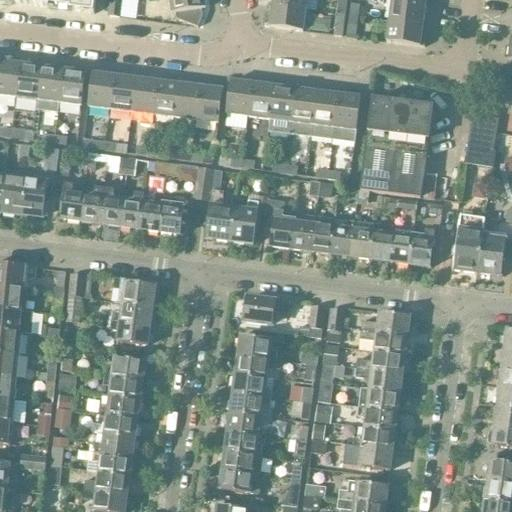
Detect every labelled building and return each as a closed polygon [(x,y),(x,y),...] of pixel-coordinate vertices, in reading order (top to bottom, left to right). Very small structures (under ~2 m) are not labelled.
[(0,0),(0,3),(49,10),(49,8),(52,5),(67,7),(70,10),(69,13),(93,16),(95,0),(0,0)] [(121,0),(109,0),(107,18),(119,19),(121,0)] [(203,0),(169,0),(172,15),(175,15),(176,21),(197,29),(202,18),(201,11),(205,10),(203,0)] [(306,0),(272,0),(271,7),(305,12),(306,0)] [(346,5),(346,0),(338,0),(338,4),(336,15),(344,17),(346,5)] [(425,4),(391,0),(389,22),(422,26),(422,25),(425,4)] [(359,6),(351,5),(349,17),(357,18),(359,6)] [(305,12),(271,7),(269,29),(302,33),(305,12)] [(343,29),(344,17),(336,15),(335,27),(333,37),(342,38),(343,29)] [(354,40),(357,18),(349,17),(346,39),(354,40)] [(422,26),(389,22),(386,44),(424,49),(427,25),(422,25),(422,26)] [(20,66),(0,63),(0,97),(16,99),(20,66)] [(38,102),(42,69),(20,66),(16,99),(38,102)] [(59,105),(63,71),(42,69),(38,102),(36,112),(58,114),(59,105)] [(81,108),(86,74),(63,71),(59,105),(81,108)] [(114,78),(92,75),(87,108),(110,111),(114,78)] [(136,81),(114,78),(110,111),(131,114),(136,81)] [(157,84),(136,81),(131,114),(153,117),(157,84)] [(252,86),(230,83),(225,116),(248,119),(252,86)] [(178,86),(157,84),(153,117),(174,120),(178,86)] [(200,89),(178,86),(174,120),(196,122),(200,89)] [(273,88),(252,86),(248,119),(269,122),(273,88)] [(295,91),(273,88),(269,122),(268,134),(289,136),(295,91)] [(222,92),(200,89),(196,122),(218,125),(222,92)] [(316,94),(295,91),(289,136),(310,139),(316,94)] [(338,97),(316,94),(310,139),(332,142),(338,97)] [(360,100),(338,97),(332,142),(354,145),(360,100)] [(431,109),(372,101),(360,192),(419,200),(431,109)] [(472,117),(467,147),(492,152),(498,121),(472,117)] [(0,138),(11,140),(12,132),(0,130),(0,138)] [(24,133),(12,132),(11,140),(23,142),(24,133)] [(55,137),(43,136),(42,144),(54,146),(55,137)] [(67,139),(55,137),(54,146),(66,147),(67,139)] [(93,142),(92,151),(104,152),(106,144),(93,142)] [(127,147),(117,145),(106,144),(104,152),(126,155),(127,147)] [(27,161),(27,158),(29,148),(20,147),(19,160),(27,161)] [(37,159),(38,152),(38,149),(29,148),(27,158),(37,159)] [(136,148),(135,156),(147,158),(148,150),(136,148)] [(161,151),(148,150),(147,158),(159,159),(161,151)] [(106,165),(107,157),(88,155),(87,161),(87,162),(96,163),(106,165)] [(127,160),(107,157),(106,165),(107,165),(106,174),(125,176),(127,160)] [(241,170),(242,162),(230,160),(220,159),(219,167),(229,168),(241,170)] [(134,177),(136,161),(127,160),(125,176),(134,177)] [(254,163),(242,162),(241,170),(253,171),(254,163)] [(154,174),(166,175),(167,165),(156,164),(154,174)] [(178,172),(178,167),(167,165),(166,175),(166,178),(177,179),(178,172)] [(273,166),(272,174),(284,175),(285,167),(273,166)] [(297,169),(285,167),(284,175),(296,177),(297,169)] [(229,244),(233,210),(221,208),(224,189),(212,188),(214,171),(197,169),(193,202),(209,204),(204,240),(229,244)] [(316,171),(315,179),(327,181),(328,173),(316,171)] [(35,183),(29,182),(26,183),(25,183),(21,217),(34,219),(35,217),(43,219),(44,213),(45,213),(46,206),(45,206),(48,175),(39,173),(37,184),(35,183)] [(340,174),(328,173),(327,181),(339,182),(340,174)] [(426,175),(423,201),(433,202),(436,176),(426,175)] [(14,180),(8,179),(5,180),(0,215),(21,217),(25,183),(16,182),(14,180)] [(317,197),(319,185),(310,184),(309,196),(317,197)] [(331,199),(332,187),(319,185),(317,197),(331,199)] [(84,194),(72,193),(73,187),(63,186),(59,221),(80,224),(83,197),(84,196),(84,194)] [(94,198),(84,196),(83,197),(80,224),(99,226),(103,191),(95,190),(94,198)] [(113,192),(103,191),(99,226),(119,229),(122,202),(112,200),(113,192)] [(133,203),(122,202),(119,229),(139,231),(143,196),(134,195),(133,203)] [(357,196),(349,195),(348,206),(355,207),(357,196)] [(153,198),(143,196),(139,231),(158,234),(162,207),(152,206),(153,198)] [(366,197),(357,196),(355,207),(364,208),(366,197)] [(163,199),(162,207),(158,234),(180,237),(184,202),(163,199)] [(253,247),(257,216),(264,217),(265,213),(266,202),(267,200),(259,199),(258,205),(248,203),(246,211),(233,210),(229,244),(253,247)] [(397,201),(389,200),(388,211),(396,212),(397,201)] [(417,204),(397,201),(396,212),(415,214),(417,204)] [(290,251),(293,224),(294,224),(294,222),(282,221),(284,204),(266,202),(265,213),(273,214),(269,249),(290,251)] [(442,207),(430,206),(428,216),(441,218),(442,207)] [(303,225),(294,224),(293,224),(290,251),(310,254),(314,219),(304,217),(303,225)] [(324,220),(314,219),(310,254),(329,256),(333,229),(322,228),(324,220)] [(472,233),(458,231),(456,249),(455,248),(454,257),(455,257),(453,273),(477,276),(481,240),(482,239),(484,221),(474,219),(472,233)] [(343,231),(333,229),(329,256),(349,259),(353,224),(344,223),(343,231)] [(363,225),(353,224),(349,259),(369,262),(373,234),(362,233),(363,225)] [(383,236),(373,234),(369,262),(389,264),(393,229),(384,228),(383,236)] [(403,230),(393,229),(389,264),(408,267),(412,240),(411,239),(402,238),(403,230)] [(424,239),(412,237),(411,239),(412,240),(408,267),(429,269),(434,234),(424,233),(424,239)] [(505,242),(482,239),(481,240),(477,276),(501,279),(502,271),(505,272),(506,264),(503,263),(505,242)] [(35,281),(36,270),(0,265),(0,289),(25,292),(25,290),(26,288),(27,282),(35,281)] [(65,274),(59,273),(57,289),(53,289),(53,294),(63,295),(65,274)] [(82,301),(84,278),(71,276),(68,299),(82,301)] [(89,297),(91,277),(85,276),(85,278),(84,278),(82,301),(91,302),(91,297),(89,297)] [(142,286),(123,283),(122,282),(121,281),(114,280),(113,289),(121,291),(121,293),(119,295),(118,302),(119,304),(119,305),(122,306),(154,310),(155,297),(154,295),(155,288),(149,287),(149,285),(142,285),(142,286)] [(24,302),(25,292),(0,289),(0,311),(23,314),(23,313),(24,311),(25,304),(24,302)] [(60,318),(63,295),(53,294),(52,301),(51,317),(60,318)] [(80,319),(81,307),(82,301),(68,299),(66,317),(80,319)] [(273,302),(260,300),(260,302),(256,301),(255,302),(245,301),(245,306),(243,308),(242,315),(243,318),(242,322),(272,326),(272,324),(273,323),(274,316),(274,314),(288,316),(289,307),(273,305),(273,302)] [(154,310),(122,306),(121,315),(113,314),(111,323),(149,329),(150,322),(152,321),(154,310)] [(324,310),(311,308),(308,330),(321,332),(324,310)] [(33,315),(23,314),(0,311),(0,333),(20,336),(31,337),(33,315)] [(349,321),(342,320),(343,312),(330,311),(328,329),(341,331),(348,331),(349,321)] [(409,331),(410,322),(409,320),(409,319),(379,315),(378,326),(362,323),(360,333),(406,339),(407,332),(409,331)] [(149,329),(111,323),(110,332),(118,333),(117,344),(146,348),(147,346),(149,345),(150,336),(148,334),(149,329)] [(340,342),(341,331),(328,329),(326,340),(340,342)] [(320,340),(321,332),(308,330),(307,338),(320,340)] [(511,332),(507,332),(507,333),(504,334),(503,344),(505,345),(504,351),(511,352),(511,332)] [(19,346),(20,336),(0,333),(0,355),(18,357),(20,355),(20,348),(19,346)] [(407,346),(405,345),(406,339),(360,333),(359,342),(367,343),(375,344),(374,354),(404,358),(404,356),(406,355),(407,346)] [(268,353),(270,342),(240,338),(240,340),(238,341),(237,350),(238,351),(237,357),(275,362),(276,354),(268,353)] [(334,368),(336,349),(325,348),(323,366),(334,368)] [(511,352),(504,351),(503,358),(501,359),(500,368),(502,370),(511,371),(511,352)] [(316,368),(318,356),(302,354),(300,366),(305,367),(316,368)] [(404,358),(374,354),(373,364),(357,362),(356,371),(401,377),(402,370),(404,369),(405,360),(404,359),(404,358)] [(18,357),(0,355),(0,378),(16,380),(17,370),(18,368),(19,361),(18,359),(18,357)] [(281,363),(275,362),(237,357),(237,364),(234,365),(233,374),(235,376),(235,377),(265,381),(266,371),(280,373),(281,363)] [(70,374),(71,361),(62,360),(61,373),(70,374)] [(144,364),(115,360),(113,370),(105,369),(104,379),(142,384),(142,377),(145,376),(146,367),(144,365),(144,364)] [(344,369),(334,368),(323,366),(320,385),(331,386),(332,380),(343,381),(344,369)] [(47,367),(46,383),(54,384),(56,368),(47,367)] [(314,383),(316,368),(305,367),(304,382),(314,383)] [(511,371),(502,370),(502,372),(499,373),(498,382),(500,383),(499,389),(511,390),(511,371)] [(400,383),(401,377),(356,371),(354,380),(370,382),(369,391),(399,395),(401,394),(402,385),(400,383)] [(58,387),(75,391),(78,378),(61,374),(58,387)] [(265,381),(235,377),(235,378),(233,379),(231,388),(233,389),(232,395),(270,400),(271,392),(263,391),(265,381)] [(16,380),(0,378),(0,400),(14,402),(14,401),(15,399),(16,392),(15,390),(16,380)] [(142,384),(104,379),(103,387),(111,389),(109,399),(139,403),(139,402),(141,401),(142,391),(141,390),(142,384)] [(54,384),(46,383),(44,400),(53,401),(54,384)] [(511,390),(499,389),(498,396),(496,397),(495,406),(497,408),(511,410),(511,390)] [(311,406),(312,400),(313,391),(303,390),(300,405),(302,405),(311,406)] [(399,407),(401,398),(399,397),(399,395),(369,391),(361,390),(360,401),(359,410),(396,415),(397,408),(399,407)] [(270,400),(232,395),(231,402),(229,403),(228,412),(230,414),(259,419),(261,409),(269,410),(270,400)] [(330,406),(331,396),(319,395),(317,404),(330,406)] [(139,403),(109,399),(108,408),(100,407),(99,417),(136,421),(137,415),(139,414),(141,405),(139,403)] [(14,402),(0,400),(0,422),(12,424),(13,414),(14,412),(15,406),(14,403),(14,402)] [(311,406),(302,405),(300,420),(309,421),(311,406)] [(332,409),(329,409),(317,407),(315,423),(330,425),(332,409)] [(511,410),(497,408),(497,410),(495,411),(493,420),(495,421),(494,427),(511,429),(511,410)] [(396,415),(359,410),(357,419),(366,420),(364,430),(394,434),(394,433),(396,432),(397,423),(396,421),(396,415)] [(259,419),(230,414),(229,416),(227,417),(226,426),(228,427),(227,433),(265,439),(266,430),(258,429),(259,419)] [(136,421),(99,417),(97,425),(105,427),(104,436),(134,441),(134,440),(136,438),(137,429),(135,428),(136,421)] [(39,418),(38,427),(49,428),(50,419),(39,418)] [(12,424),(0,422),(0,446),(9,447),(10,437),(12,435),(12,428),(11,426),(12,424)] [(48,438),(49,428),(38,427),(37,437),(48,438)] [(511,429),(494,427),(493,434),(491,435),(490,444),(492,446),(492,448),(511,450),(511,429)] [(306,444),(307,438),(308,429),(299,428),(297,443),(306,444)] [(394,445),(396,436),(394,435),(394,434),(364,430),(363,440),(355,439),(354,448),(391,453),(392,446),(394,445)] [(265,439),(227,433),(226,440),(224,441),(223,450),(224,452),(224,453),(254,457),(255,447),(263,448),(265,439)] [(134,441),(104,436),(103,446),(95,445),(93,454),(131,459),(132,453),(134,452),(135,443),(134,441)] [(54,440),(53,442),(53,449),(62,450),(73,451),(73,448),(68,447),(68,442),(54,440)] [(325,457),(326,444),(312,442),(310,455),(325,457)] [(306,444),(297,443),(296,443),(293,458),(304,459),(306,444)] [(392,461),(390,459),(391,453),(354,448),(345,446),(344,456),(361,458),(359,469),(389,473),(389,471),(391,470),(392,461)] [(61,469),(62,450),(53,449),(52,455),(51,468),(60,469),(61,469)] [(254,457),(224,453),(224,454),(222,455),(221,464),(223,465),(222,471),(260,477),(261,468),(253,467),(254,457)] [(131,459),(93,454),(92,463),(100,465),(99,474),(128,478),(129,478),(131,477),(132,467),(130,466),(131,459)] [(44,473),(46,460),(21,457),(20,471),(44,473)] [(511,465),(490,463),(490,464),(487,465),(486,475),(488,476),(487,482),(511,485),(511,465)] [(17,467),(9,466),(0,465),(0,491),(15,493),(17,467)] [(58,488),(60,469),(51,468),(49,487),(58,488)] [(292,469),(291,481),(300,483),(302,470),(292,469)] [(260,477),(222,471),(221,478),(219,479),(217,488),(219,490),(219,491),(249,495),(250,485),(258,486),(260,477)] [(129,490),(130,481),(128,480),(128,478),(99,474),(98,484),(84,482),(83,492),(126,497),(127,491),(129,490)] [(300,483),(291,481),(289,493),(299,494),(300,483)] [(511,505),(511,485),(487,482),(486,489),(484,490),(483,499),(485,501),(485,502),(511,505)] [(376,485),(371,484),(371,486),(349,483),(347,494),(339,493),(338,503),(384,508),(385,502),(387,501),(388,492),(386,490),(387,488),(375,487),(376,485)] [(323,501),(324,491),(305,488),(304,498),(320,500),(323,501)] [(12,511),(15,493),(0,491),(0,511),(12,511)] [(125,511),(127,505),(125,504),(126,497),(83,492),(82,501),(95,503),(93,511),(125,511)] [(319,511),(320,500),(304,498),(302,510),(319,511)] [(511,511),(511,505),(485,502),(482,503),(481,511),(511,511)] [(383,511),(384,508),(338,503),(337,511),(343,511),(383,511)]
